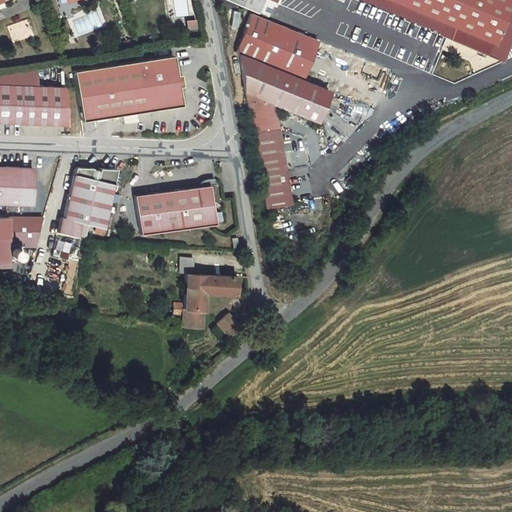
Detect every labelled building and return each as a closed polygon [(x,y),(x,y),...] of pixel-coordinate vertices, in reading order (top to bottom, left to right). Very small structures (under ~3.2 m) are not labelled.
[(0,0),(0,19),(21,11),(15,0),(0,0)] [(62,0),(73,21),(109,5),(106,0),(62,0)] [(237,0),(231,16),(264,29),(270,14),(283,20),(292,0),(334,0),(340,2),(340,0),(237,0)] [(511,76),(511,73),(511,7),(493,0),(364,0),(369,2),(364,15),(452,49),(451,53),(511,76)] [(26,18),(9,25),(15,41),(33,34),(26,18)] [(321,56),(259,31),(244,68),(247,70),(247,69),(275,80),(275,83),(305,95),(321,56)] [(195,38),(186,39),(187,47),(196,46),(195,38)] [(247,69),(247,70),(264,224),(289,221),(279,121),(275,83),(275,80),(247,69)] [(80,90),(85,126),(97,124),(100,138),(186,124),(183,105),(187,104),(185,93),(181,93),(178,74),(80,90)] [(305,95),(275,83),(279,121),(320,137),(333,106),(305,95)] [(0,143),(70,147),(67,110),(0,106),(0,143)] [(88,140),(100,138),(97,124),(85,126),(88,140)] [(115,184),(73,185),(63,235),(60,235),(58,250),(77,254),(80,240),(103,244),(115,184)] [(0,222),(28,224),(28,186),(0,185),(0,222)] [(197,207),(197,208),(209,206),(215,205),(214,199),(212,199),(211,199),(210,199),(208,200),(206,200),(204,201),(203,202),(201,203),(200,204),(199,205),(197,207)] [(197,208),(135,217),(141,254),(215,244),(209,206),(197,208)] [(6,236),(0,235),(0,278),(21,278),(20,265),(7,265),(6,236)] [(63,277),(69,280),(76,261),(69,259),(63,277)] [(201,276),(184,276),(182,292),(191,293),(189,317),(186,317),(186,322),(178,321),(178,334),(190,335),(190,347),(208,348),(210,313),(241,314),(242,295),(201,293),(201,276)] [(236,335),(225,345),(237,358),(248,348),(236,335)]
